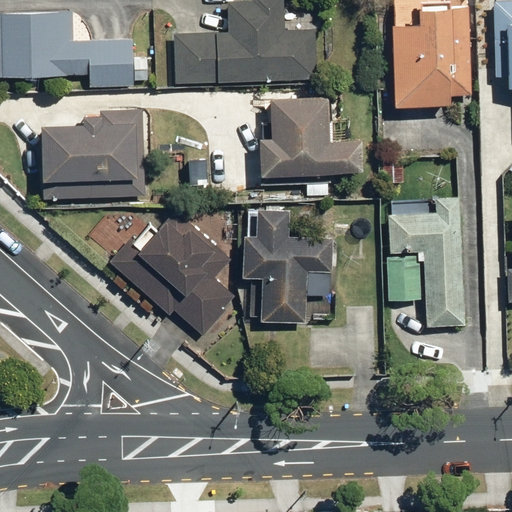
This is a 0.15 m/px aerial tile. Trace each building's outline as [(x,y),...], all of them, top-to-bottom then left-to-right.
[(179,31),(181,81),(320,77),(319,27),(289,27),(288,0),(232,0),(233,29),(179,31)] [(511,0),(498,0),(500,75),(511,74),(511,0)] [(399,21),(402,102),(464,100),(464,94),(477,93),(473,2),(428,4),(428,20),(399,21)] [(0,10),(0,74),(77,72),(77,78),(94,78),(95,85),(141,83),(141,78),(152,78),(151,57),(140,58),(139,34),(79,36),(78,7),(0,10)] [(269,134),(270,171),(368,169),(367,137),(337,138),(336,92),(279,94),(280,134),(269,134)] [(92,119),(49,120),(50,197),(148,195),(147,107),(104,108),(105,111),(92,111),(92,119)] [(469,323),(464,195),(441,196),(441,209),(394,211),(396,250),(429,249),(432,324),(469,323)] [(262,232),(251,232),(249,274),(268,275),(266,319),(310,321),(312,269),(336,270),(338,236),(294,234),(295,207),(263,205),(262,232)] [(134,236),(113,260),(174,312),(178,307),(208,333),(229,309),(228,307),(240,294),(219,276),(236,257),(179,207),(163,226),(164,227),(147,247),(134,236)]
